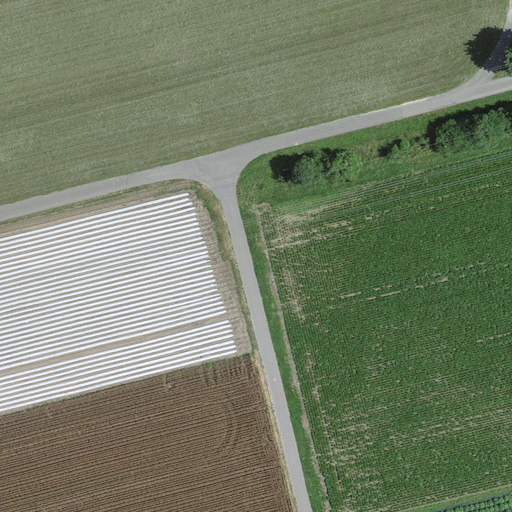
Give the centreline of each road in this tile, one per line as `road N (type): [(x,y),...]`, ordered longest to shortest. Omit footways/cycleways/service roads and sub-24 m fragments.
road 1 (track): [(0,216),(511,81)]
road 2 (track): [(216,161),(304,511)]
